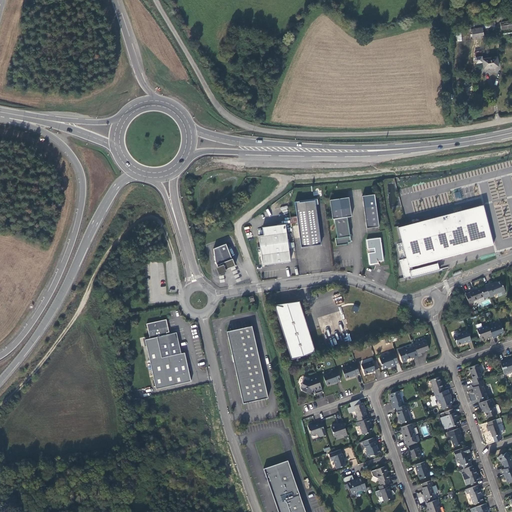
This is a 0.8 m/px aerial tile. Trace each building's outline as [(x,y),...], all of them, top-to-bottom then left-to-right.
[(511,29),(511,20),(500,23),(501,31),(511,29)] [(470,30),(472,40),(483,38),(481,28),(470,30)] [(476,64),(479,63),(482,63),(483,69),(498,67),(497,57),(482,59),(482,57),(475,58),(476,64)] [(374,194),(361,196),(366,228),(378,227),(374,194)] [(351,217),(348,197),(329,200),(332,219),(334,219),(346,217),(351,217)] [(295,202),(301,247),(321,245),(316,205),(318,204),(317,199),(295,202)] [(479,207),(399,227),(407,258),(400,260),(404,277),(412,275),(410,267),(416,265),(416,266),(420,265),(420,264),(460,254),(460,255),(464,254),(464,253),(493,245),(484,210),(479,207)] [(335,239),(336,246),(348,244),(348,243),(350,242),(346,217),(334,219),(337,238),(335,239)] [(285,224),(262,228),(264,235),(259,236),(263,265),(291,262),(285,224)] [(380,238),(366,240),(367,249),(369,249),(369,253),(368,253),(370,265),(374,264),(378,262),(383,261),(380,238)] [(227,244),(214,249),(215,262),(218,268),(216,269),(219,276),(228,272),(227,270),(236,267),(233,259),(227,244)] [(489,284),(485,285),(485,286),(489,296),(490,298),(494,296),(493,295),(496,293),(498,297),(505,294),(503,291),(504,290),(500,281),(493,284),(493,283),(489,284)] [(489,296),(485,286),(481,288),(484,297),(483,297),(484,299),(489,296)] [(469,293),(465,294),(469,304),(473,303),(473,301),(475,300),(483,297),(484,297),(481,288),(481,287),(469,292),(469,293)] [(343,302),(341,295),(334,297),(336,304),(343,302)] [(303,315),(299,301),(294,306),(284,310),(283,307),(277,305),(274,305),(291,359),(301,356),(301,355),(307,354),(315,352),(313,345),(311,344),(312,343),(311,341),(311,340),(306,323),(305,324),(304,321),(304,319),(304,317),(303,315)] [(299,301),(274,305),(277,305),(283,307),(284,310),(294,306),(299,301)] [(161,358),(181,354),(176,332),(167,334),(167,332),(169,332),(166,319),(147,324),(150,339),(157,337),(161,358)] [(233,329),(226,331),(242,403),(268,397),(251,325),(249,326),(233,329)] [(493,340),(494,341),(498,340),(498,338),(505,336),(502,326),(490,331),(493,340)] [(490,331),(489,328),(477,332),(481,343),(485,341),(488,340),(489,341),(493,340),(490,331)] [(467,343),(471,341),(467,330),(460,333),(459,334),(453,336),(454,340),(456,341),(457,345),(463,343),(467,342),(467,343)] [(185,353),(181,354),(161,358),(157,337),(150,339),(144,340),(155,389),(191,381),(185,353)] [(425,341),(414,345),(414,346),(418,357),(421,355),(421,353),(429,350),(425,341)] [(414,359),(418,357),(414,346),(404,350),(403,348),(398,350),(402,362),(404,362),(407,361),(407,360),(407,359),(413,357),(414,359)] [(394,364),(399,363),(395,351),(390,353),(391,354),(379,358),(383,369),(390,367),(395,366),(394,364)] [(504,361),(500,362),(504,372),(504,375),(511,372),(511,359),(505,362),(504,361)] [(379,368),(376,360),(372,361),(361,365),(365,374),(375,370),(379,368)] [(360,374),(356,362),(352,364),(352,365),(342,369),(346,379),(352,376),(352,377),(356,376),(356,375),(360,374)] [(471,379),(472,383),(482,380),(480,377),(482,376),(478,365),(469,368),(472,374),(471,375),(472,379),(471,379)] [(337,382),(341,380),(337,369),(333,370),(333,372),(323,376),(327,385),(333,383),(333,384),(337,382)] [(315,395),(323,392),(317,376),(310,379),(308,381),(304,380),(301,385),(305,387),(304,391),(310,394),(311,392),(314,391),(315,395)] [(434,395),(444,391),(443,388),(444,388),(442,383),(441,383),(439,377),(431,380),(433,386),(432,387),(434,395)] [(482,380),(472,383),(474,387),(472,388),(474,393),(475,392),(477,400),(487,396),(483,384),(485,384),(483,380),(482,380)] [(453,403),(448,390),(444,391),(434,395),(436,400),(438,400),(440,404),(442,405),(444,409),(450,407),(449,404),(453,403)] [(392,405),(393,409),(396,408),(404,405),(399,391),(391,394),(391,396),(392,401),(391,401),(393,405),(392,405)] [(492,399),(479,403),(482,410),(484,409),(487,418),(499,413),(500,411),(498,405),(496,405),(494,406),(492,399)] [(358,422),(367,418),(366,415),(367,414),(365,408),(363,403),(353,406),(357,417),(357,418),(358,422)] [(409,408),(408,404),(404,405),(396,408),(398,412),(397,412),(400,420),(399,420),(400,423),(401,424),(411,420),(407,409),(409,408)] [(455,413),(453,409),(444,412),(450,428),(459,424),(456,417),(458,416),(456,412),(455,413)] [(370,422),(369,418),(367,418),(358,422),(356,422),(358,426),(360,426),(363,435),(373,431),(369,422),(370,422)] [(496,419),(487,423),(488,426),(486,427),(488,432),(490,431),(492,437),(501,434),(497,424),(498,423),(496,419)] [(326,435),(322,423),(318,424),(308,427),(311,436),(317,434),(319,438),(326,435)] [(344,427),(343,423),(339,424),(339,425),(331,428),(334,438),(342,435),(343,437),(347,435),(344,427)] [(413,423),(401,428),(402,432),(403,432),(406,440),(405,442),(406,445),(408,445),(408,446),(417,443),(420,442),(417,435),(415,436),(412,428),(414,428),(413,423)] [(461,432),(459,428),(448,432),(449,436),(450,436),(454,447),(463,444),(460,436),(461,436),(460,433),(461,432)] [(375,441),(373,438),(362,442),(363,447),(364,446),(366,451),(365,452),(367,455),(369,456),(373,455),(373,456),(380,453),(378,448),(377,448),(376,445),(377,445),(376,441),(375,441)] [(417,443),(408,446),(410,453),(409,453),(411,459),(421,455),(417,443)] [(351,466),(358,464),(352,446),(345,448),(351,466)] [(470,452),(468,446),(454,451),(458,461),(460,460),(462,464),(462,465),(465,464),(466,464),(467,464),(467,463),(471,462),(470,461),(471,459),(470,457),(469,456),(468,455),(468,456),(467,453),(470,452)] [(341,449),(329,454),(332,461),(334,461),(337,468),(346,465),(341,449)] [(503,470),(511,466),(511,462),(511,461),(511,460),(511,456),(506,452),(503,455),(501,454),(497,457),(497,459),(499,462),(501,466),(503,470)] [(305,511),(287,460),(263,469),(278,511),(305,511)] [(426,461),(415,465),(416,468),(416,469),(417,473),(418,473),(420,479),(430,476),(426,466),(428,465),(426,461)] [(475,469),(473,466),(462,470),(464,474),(466,473),(470,484),(480,480),(478,475),(478,476),(475,469)] [(511,466),(503,470),(502,470),(503,475),(505,474),(508,483),(511,481),(511,466)] [(387,483),(390,482),(389,479),(390,478),(388,474),(387,474),(384,467),(375,470),(371,471),(373,476),(378,479),(381,486),(387,483)] [(367,491),(362,476),(358,478),(353,480),(354,480),(352,481),(347,482),(347,483),(344,484),(345,489),(349,488),(350,488),(352,493),(353,494),(356,493),(357,491),(361,490),(362,492),(367,491)] [(431,480),(422,484),(424,488),(423,488),(424,492),(425,494),(424,495),(424,496),(425,498),(426,499),(435,496),(435,495),(436,495),(437,492),(438,491),(436,485),(432,487),(431,485),(433,484),(431,480)] [(388,487),(387,483),(381,486),(379,486),(384,502),(394,498),(391,490),(391,491),(389,487),(388,487)] [(480,490),(478,485),(466,490),(467,494),(470,493),(473,504),(483,500),(481,494),(482,494),(480,490)] [(438,499),(426,503),(428,508),(427,508),(428,511),(429,511),(430,511),(429,511),(440,511),(438,504),(439,504),(438,499)]
